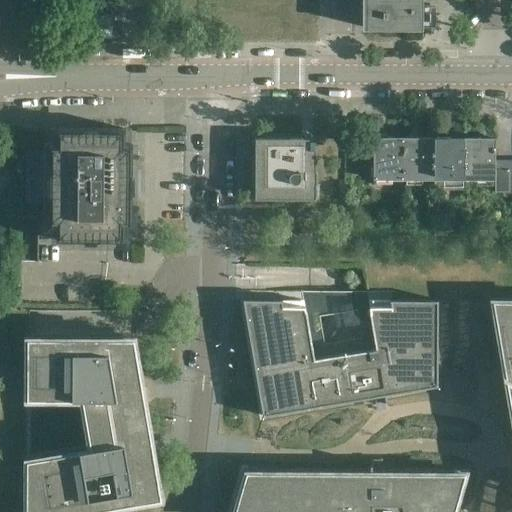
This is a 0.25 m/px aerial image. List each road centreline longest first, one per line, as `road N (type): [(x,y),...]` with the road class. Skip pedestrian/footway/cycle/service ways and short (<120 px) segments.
road 1 (residential): [(187,511),(216,239),(216,82)]
road 2 (tertiary): [(216,82),(0,78)]
road 3 (tertiary): [(497,82),(338,82)]
road 4 (tertiary): [(338,82),(216,82)]
